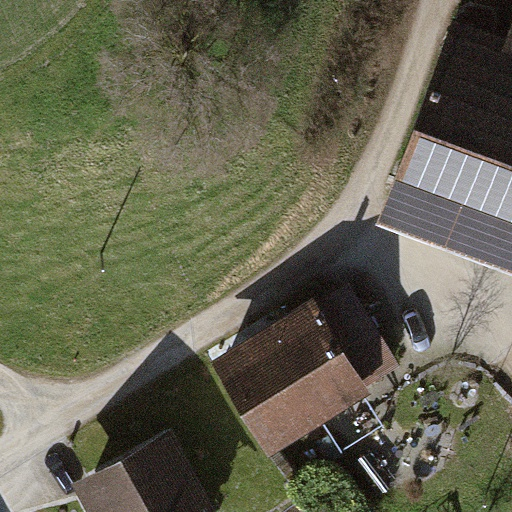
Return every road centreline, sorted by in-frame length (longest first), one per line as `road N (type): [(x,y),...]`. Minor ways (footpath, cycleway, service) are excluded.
road 1 (track): [(0,456),(321,245),(372,177),(438,0)]
road 2 (unknown): [(511,369),(444,295),(321,245)]
